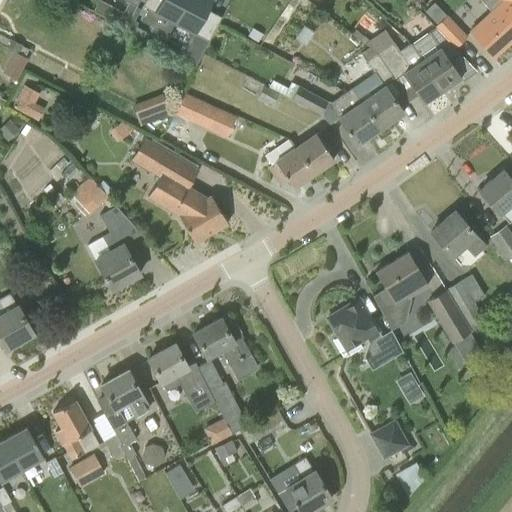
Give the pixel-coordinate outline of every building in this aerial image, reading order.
[(107,0),(133,13),(139,0),(107,0)] [(174,23),(186,0),(145,0),(142,6),(174,23)] [(207,10),(212,0),(186,0),(174,23),(209,41),(221,18),(207,10)] [(511,40),(511,0),(481,0),(492,11),(470,31),(494,57),(511,40)] [(432,2),(423,11),(435,24),(444,15),(432,2)] [(126,28),(143,37),(146,32),(136,27),(138,23),(135,21),(141,9),(137,7),(126,28)] [(435,28),(454,48),(467,36),(446,14),(434,26),(435,28)] [(459,53),(454,48),(435,28),(412,44),(423,60),(422,60),(442,90),(461,78),(448,60),(459,53)] [(258,43),(263,35),(253,29),(248,37),(258,43)] [(411,43),(399,51),(385,29),(368,40),(377,53),(393,76),(392,76),(395,80),(404,74),(424,103),(442,90),(422,60),(423,60),(412,44),(411,43)] [(8,62),(23,69),(27,60),(12,52),(8,62)] [(380,129),(403,113),(382,83),(392,76),(393,76),(377,53),(366,61),(374,73),(363,80),(373,94),(362,102),(361,102),(362,103),(380,129)] [(13,106),(39,120),(45,109),(34,103),(40,93),(24,84),(13,106)] [(299,85),(291,98),(321,115),(328,101),(299,85)] [(258,97),(273,104),(278,94),(264,86),(258,97)] [(338,118),(345,128),(356,145),(380,129),(362,103),(361,102),(362,102),(352,88),(332,103),(341,116),(338,118)] [(237,115),(183,92),(174,113),(227,137),(237,115)] [(141,124),(171,112),(164,93),(135,105),(141,124)] [(135,130),(124,121),(115,127),(123,139),(135,130)] [(336,148),(324,130),(323,129),(297,147),(295,148),(313,174),(334,160),(329,153),(336,148)] [(269,169),(280,185),(288,180),(293,188),(313,174),(295,148),(297,147),(292,139),(289,139),(265,155),(271,164),(268,167),(269,169)] [(178,215),(195,243),(228,224),(211,196),(207,198),(187,186),(193,177),(140,146),(132,161),(159,177),(148,196),(178,215)] [(511,181),(502,170),(479,190),(499,214),(501,213),(510,223),(511,221),(511,181)] [(72,195),(78,201),(75,204),(86,215),(107,196),(90,178),(72,195)] [(95,259),(112,289),(140,274),(123,244),(141,234),(116,206),(100,215),(109,232),(102,236),(103,237),(89,244),(96,259),(95,259)] [(475,235),(454,211),(431,232),(452,256),(464,245),(473,255),(484,246),(475,236),(475,235)] [(506,260),(511,255),(511,236),(505,226),(490,237),(506,260)] [(373,295),(383,314),(391,309),(408,314),(412,299),(411,297),(428,286),(407,252),(375,272),(385,289),(373,295)] [(460,282),(446,290),(445,291),(470,332),(485,323),(460,282)] [(470,332),(445,291),(428,301),(453,342),(470,332)] [(0,315),(0,338),(6,349),(33,334),(17,306),(10,293),(0,298),(0,304),(5,313),(0,315)] [(334,340),(345,358),(362,347),(359,341),(367,336),(371,343),(366,356),(373,366),(392,355),(359,300),(328,318),(339,337),(334,340)] [(233,363),(251,354),(242,338),(243,338),(235,321),(225,326),(221,318),(193,333),(206,357),(220,350),(228,366),(233,363)] [(196,414),(216,402),(217,402),(197,366),(196,363),(187,368),(174,344),(148,359),(162,383),(167,392),(180,385),(196,414)] [(224,418),(232,433),(240,429),(240,430),(248,425),(224,379),(222,380),(211,359),(197,366),(217,402),(216,402),(224,418)] [(141,394),(137,388),(127,370),(101,385),(106,394),(96,399),(123,446),(121,447),(127,459),(137,455),(130,442),(136,439),(126,421),(135,415),(136,416),(148,410),(140,395),(141,394)] [(396,380),(407,399),(421,391),(409,372),(396,380)] [(91,429),(74,400),(52,412),(61,428),(55,431),(63,445),(64,444),(72,459),(84,453),(83,451),(99,443),(91,429)] [(247,444),(286,425),(277,410),(248,425),(240,430),(239,430),(247,444)] [(232,433),(224,418),(203,428),(211,443),(232,433)] [(384,457),(401,447),(406,444),(394,422),(372,435),(384,457)] [(43,457),(36,444),(26,427),(4,439),(21,469),(43,457)] [(214,447),(224,464),(240,455),(231,438),(214,447)] [(4,439),(0,441),(0,481),(21,469),(4,439)] [(80,486),(105,472),(94,453),(69,467),(80,486)] [(63,471),(55,456),(46,461),(54,476),(63,471)] [(289,511),(290,511),(298,507),(300,511),(316,511),(316,508),(331,499),(305,457),(293,464),(301,478),(286,487),(288,490),(279,496),(289,511)] [(405,491),(426,481),(416,461),(395,471),(405,491)] [(170,484),(184,476),(176,463),(163,471),(170,484)] [(0,501),(6,511),(15,511),(10,502),(12,501),(3,485),(0,486),(0,501)] [(250,487),(236,496),(241,505),(255,497),(250,487)] [(229,511),(241,505),(236,496),(222,504),(226,511),(229,511)]
